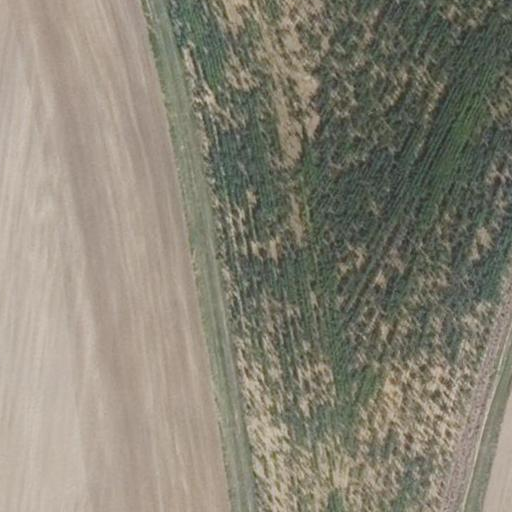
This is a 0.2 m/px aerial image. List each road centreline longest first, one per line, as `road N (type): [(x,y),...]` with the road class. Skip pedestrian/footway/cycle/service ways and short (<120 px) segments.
road 1 (track): [(153,0),(212,280),(246,511)]
road 2 (track): [(481,511),(511,389)]
